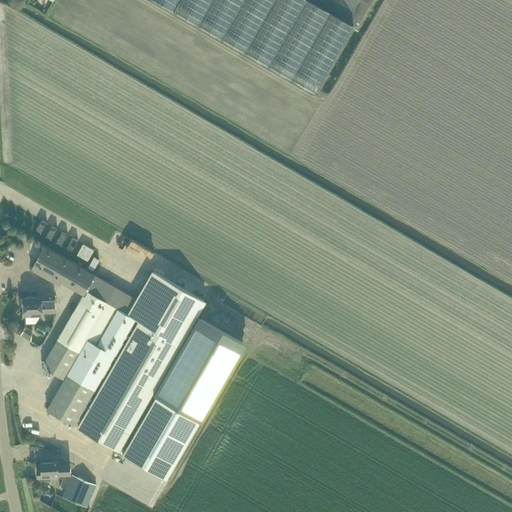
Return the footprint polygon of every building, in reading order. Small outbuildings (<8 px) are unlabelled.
[(152,0),(315,93),(353,26),(307,0),(152,0)] [(130,433),(135,425),(181,345),(186,336),(206,302),(152,270),(136,298),(95,275),(44,246),(31,269),(59,286),(61,282),(83,295),(41,366),(63,379),(46,410),(74,426),(85,408),(87,409),(77,427),(119,451),(130,433)] [(41,315),(41,313),(56,313),(55,294),(44,294),(44,297),(24,298),(20,298),(20,310),(23,310),(23,316),(41,315)] [(135,425),(130,433),(135,436),(125,454),(168,479),(245,346),(202,321),(191,339),(186,336),(181,345),(186,348),(140,428),(135,425)] [(25,326),(20,335),(31,341),(32,330),(25,326)] [(56,435),(53,439),(64,444),(66,439),(56,435)] [(70,466),(58,466),(58,461),(41,462),(41,469),(37,469),(37,477),(42,480),(51,480),(51,476),(59,475),(70,474),(70,466)] [(72,474),(70,479),(63,476),(59,486),(66,489),(63,497),(87,507),(96,485),(72,474)]
